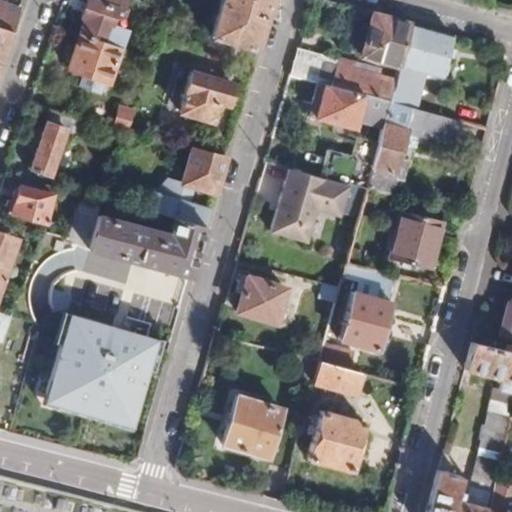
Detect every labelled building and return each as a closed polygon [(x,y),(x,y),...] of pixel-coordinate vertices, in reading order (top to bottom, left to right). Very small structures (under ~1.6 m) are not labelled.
[(153,46),(156,35),(127,25),(124,33),(107,26),(116,0),(87,0),(88,0),(86,0),(85,0),(80,17),(83,19),(78,34),(92,39),(119,49),(149,59),(153,46)] [(268,0),(215,0),(205,38),(253,52),(268,0)] [(0,32),(9,36),(18,11),(0,4),(0,32)] [(408,25),(369,14),(359,56),(397,66),(408,25)] [(440,78),(451,37),(408,25),(397,66),(440,78)] [(0,61),(9,36),(0,32),(0,61)] [(92,39),(78,34),(66,68),(80,73),(76,86),(100,94),(104,82),(107,83),(119,49),(92,39)] [(194,49),(156,35),(153,46),(191,59),(207,64),(220,69),(222,61),(194,52),(194,49)] [(297,48),(288,78),(316,85),(387,105),(390,94),(393,82),(352,69),(353,63),(297,48)] [(216,81),(220,69),(207,64),(191,59),(176,111),(205,120),(211,102),(221,104),(227,85),(216,81)] [(387,105),(316,85),(306,119),(353,132),(357,117),(382,124),(387,105)] [(390,94),(387,105),(403,109),(406,98),(390,94)] [(382,124),(376,148),(371,165),(364,190),(386,196),(390,181),(397,183),(404,161),(397,159),(404,134),(454,148),(461,124),(403,109),(387,105),(382,124)] [(92,123),(126,132),(130,116),(97,107),(92,123)] [(79,120),(45,111),(27,168),(49,175),(56,154),(61,136),(72,139),(79,120)] [(126,132),(120,151),(136,155),(142,137),(126,132)] [(376,148),(354,142),(349,160),(324,154),(318,178),(348,186),(364,190),(371,165),(376,148)] [(180,186),(212,195),(222,164),(223,158),(190,149),(180,186)] [(56,154),(49,175),(55,175),(58,174),(61,172),(63,168),(63,162),(62,159),(59,156),(56,154)] [(318,178),(288,171),(271,233),(307,242),(316,211),(340,217),(348,186),(318,178)] [(48,194),(15,186),(8,211),(41,220),(48,194)] [(171,220),(202,229),(208,211),(151,194),(148,205),(106,193),(103,202),(171,220)] [(80,195),(69,231),(92,237),(98,216),(102,201),(80,195)] [(441,223),(401,213),(389,260),(428,270),(441,223)] [(87,252),(163,273),(187,280),(202,229),(171,220),(168,235),(98,216),(92,237),(87,252)] [(0,235),(0,289),(16,241),(0,235)] [(356,268),(344,265),(339,284),(351,287),(356,268)] [(283,290),(245,279),(235,311),(273,323),(283,290)] [(335,301),(338,289),(325,286),(322,297),(335,301)] [(511,286),(507,305),(504,304),(495,338),(511,342),(511,286)] [(389,305),(351,294),(338,342),(376,353),(389,305)] [(154,334),(66,308),(39,400),(127,425),(154,334)] [(0,432),(1,432),(7,416),(0,413),(0,335),(3,337),(9,319),(0,315),(0,432)] [(318,364),(347,372),(352,354),(323,346),(318,364)] [(511,356),(471,346),(464,372),(499,382),(496,390),(511,394),(511,356)] [(318,364),(304,360),(300,359),(293,384),(311,389),(313,385),(314,378),(318,364)] [(354,396),(360,375),(347,372),(318,364),(314,378),(313,385),(354,396)] [(426,511),(484,511),(496,470),(511,407),(511,400),(492,394),(463,504),(458,502),(460,495),(456,493),(459,478),(437,472),(426,511)] [(279,413),(235,400),(221,448),(265,461),(279,413)] [(329,414),(321,411),(317,428),(311,426),(308,434),(314,436),(308,459),(352,471),(365,424),(358,421),(359,418),(351,414),(342,411),(341,417),(334,416),(336,410),(330,408),(329,414)] [(272,470),(264,498),(281,502),(288,474),(272,470)] [(511,474),(496,470),(484,511),(511,511),(511,508),(510,508),(511,501),(511,474)]
